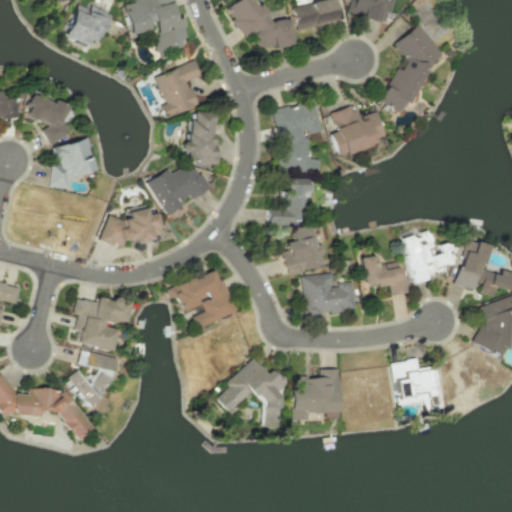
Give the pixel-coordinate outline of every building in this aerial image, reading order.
[(129,0),(119,2),(125,34),(146,30),(144,22),(147,21),(153,51),(178,46),(176,38),(182,37),(178,17),(173,18),(169,0),(129,0)] [(286,18),(264,21),(263,12),(253,0),(231,0),(222,8),(228,15),(229,22),(240,35),(248,34),(250,42),(255,48),(271,46),(272,48),(284,46),(289,42),(286,18)] [(292,30),(335,21),(330,0),(316,0),(287,6),(292,30)] [(388,0),(349,0),(347,14),(376,19),(378,11),(386,13),(388,0)] [(88,5),(86,9),(73,3),(59,34),(90,48),(106,13),(88,5)] [(374,100),(395,112),(399,106),(407,99),(427,62),(438,54),(414,24),(389,43),(404,61),(389,73),(374,100)] [(192,105),(182,80),(195,75),(189,60),(149,76),(160,103),(155,105),(160,117),(192,105)] [(53,143),(62,126),(56,123),(64,106),(50,99),(48,103),(28,92),(21,105),(25,108),(21,115),(41,125),(37,134),(53,143)] [(0,116),(13,115),(11,93),(0,94),(0,116)] [(317,130),(311,102),(296,106),(282,106),(268,109),(268,111),(274,138),(273,167),(300,168),(301,140),(300,133),(305,133),(317,130)] [(326,112),(332,132),(326,133),(333,156),(371,144),(369,138),(379,135),(372,111),(352,117),(348,105),(326,112)] [(214,163),(214,142),(208,142),(208,112),(189,112),(189,120),(180,120),(180,163),(214,163)] [(46,186),(64,188),(65,177),(90,170),(82,138),(49,146),(54,165),(48,165),(46,186)] [(163,168),(141,181),(160,214),(187,198),(204,188),(188,161),(166,173),(163,168)] [(300,178),(275,177),(274,200),(264,200),(263,223),(283,224),(284,219),(298,220),(300,178)] [(103,214),(94,240),(107,245),(119,243),(119,241),(124,240),(129,242),(157,237),(152,212),(142,214),(141,207),(123,210),(125,217),(115,219),(103,214)] [(275,251),(280,274),(316,265),(307,226),(287,231),(289,240),(280,242),(281,249),(275,251)] [(408,282),(444,274),(441,262),(444,261),(440,244),(433,245),(435,252),(422,254),(419,241),(425,240),(424,234),(409,238),(411,245),(400,247),(408,282)] [(483,244),(460,239),(450,285),(469,289),(471,281),(477,283),(475,293),(489,295),(490,287),(505,290),(509,272),(495,269),(495,273),(478,269),(483,244)] [(403,292),(399,270),(394,271),(392,261),(379,263),(379,264),(370,265),(368,254),(354,257),(359,287),(383,283),(385,295),(403,292)] [(229,313),(212,269),(162,288),(166,299),(171,297),(177,311),(197,304),(200,311),(188,315),(193,327),(229,313)] [(295,275),(299,314),(350,309),(347,282),(328,284),(327,273),(295,275)] [(0,302),(11,304),(15,286),(0,283),(0,302)] [(511,309),(511,293),(472,307),(479,331),(467,335),(470,345),(477,342),(481,354),(508,345),(501,325),(511,321),(511,319),(509,310),(511,309)] [(107,350),(112,327),(108,326),(110,319),(121,322),(125,302),(93,294),(92,302),(71,297),(68,313),(72,314),(70,328),(73,329),(70,342),(107,350)] [(108,357),(76,350),(73,364),(90,367),(87,380),(66,375),(65,380),(71,381),(68,396),(82,399),(81,403),(97,407),(108,357)] [(274,428),(277,382),(267,371),(259,371),(248,358),(223,380),(222,388),(211,398),(223,412),(247,391),(260,406),(257,409),(256,426),(274,428)] [(432,365),(413,368),(412,359),(386,362),(392,404),(419,400),(421,410),(437,407),(432,365)] [(333,368),(315,368),(315,376),(287,376),(287,419),(303,419),(303,413),(320,413),(320,417),(333,417),(333,368)] [(54,412),(74,440),(89,428),(61,390),(56,394),(52,389),(24,387),(23,394),(12,393),(0,376),(0,416),(4,413),(35,416),(36,411),(54,412)]
